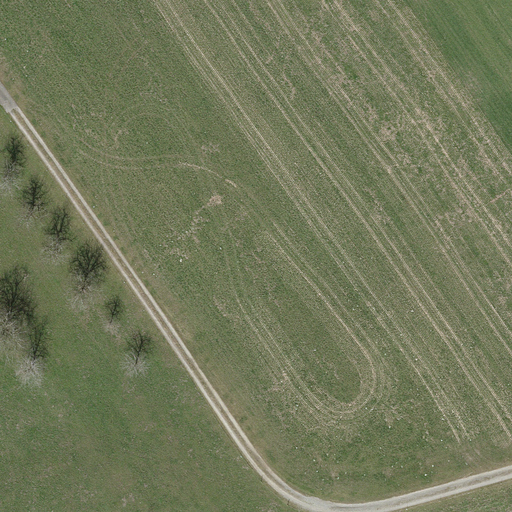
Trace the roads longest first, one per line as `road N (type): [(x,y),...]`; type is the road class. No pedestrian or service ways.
road 1 (track): [(331,511),(294,500),(263,474),(0,92)]
road 2 (track): [(511,471),(343,511)]
